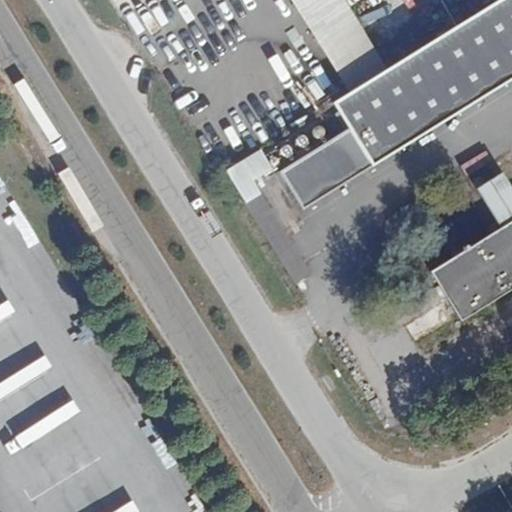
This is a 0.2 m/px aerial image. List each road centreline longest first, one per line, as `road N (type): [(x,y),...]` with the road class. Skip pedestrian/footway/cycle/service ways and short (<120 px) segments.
road 1 (tertiary): [(378,511),(58,0)]
road 2 (tertiary): [(0,34),(291,511)]
